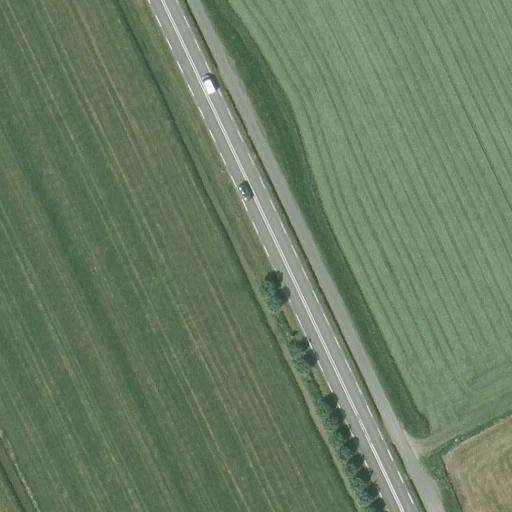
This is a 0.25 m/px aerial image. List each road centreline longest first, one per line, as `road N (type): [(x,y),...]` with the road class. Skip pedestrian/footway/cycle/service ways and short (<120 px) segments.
road 1 (primary): [(401,511),(159,0)]
road 2 (unclassified): [(433,511),(193,0)]
